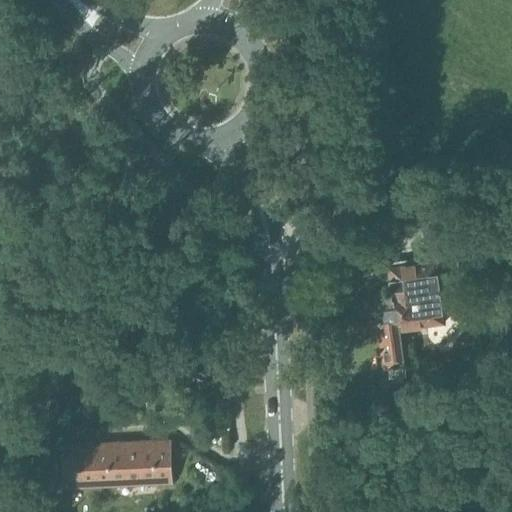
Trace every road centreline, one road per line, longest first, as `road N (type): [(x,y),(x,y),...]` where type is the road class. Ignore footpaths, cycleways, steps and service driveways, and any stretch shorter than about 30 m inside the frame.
road 1 (secondary): [(282,511),(265,215),(233,130)]
road 2 (secondary): [(151,53),(146,89),(164,121),(197,137),(233,130)]
road 3 (secondary): [(233,130),(262,93),(263,69),(238,30),(216,21)]
